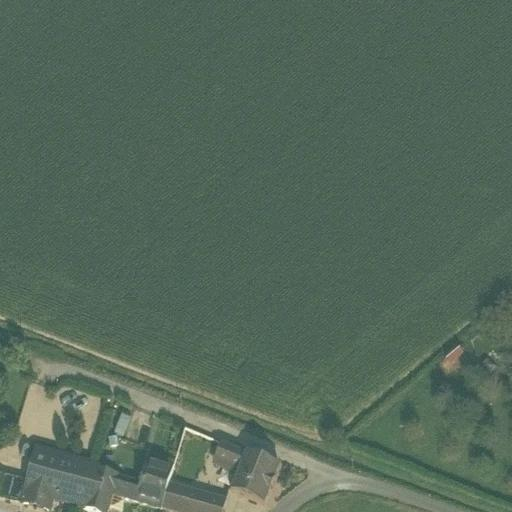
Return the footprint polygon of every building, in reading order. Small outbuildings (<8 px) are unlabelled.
[(215,464),(240,474),(246,458),(221,448),(215,464)] [(48,511),(52,502),(83,511),(94,472),(95,470),(38,454),(24,506),(44,511),(48,511)] [(231,496),(263,509),(279,471),(246,458),(240,474),(231,496)] [(141,486),(94,472),(83,511),(108,511),(113,498),(159,511),(160,511),(161,511),(168,488),(173,470),(148,462),(141,486)] [(0,491),(0,500),(19,505),(25,484),(4,478),(0,491)] [(223,511),(226,504),(168,488),(161,511),(160,511),(223,511)]
